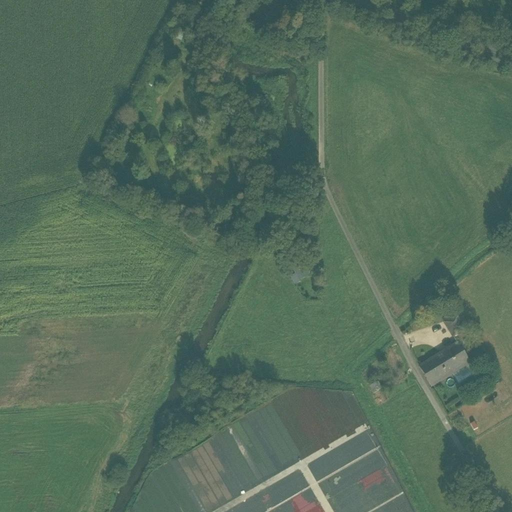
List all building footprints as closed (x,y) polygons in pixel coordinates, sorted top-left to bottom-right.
[(307,24),(287,16),(284,23),(304,32),(307,24)] [(293,194),(296,207),(303,205),(299,192),(293,194)] [(291,262),(298,281),(305,278),(298,259),(291,262)] [(445,324),(453,337),(465,329),(457,316),(445,324)] [(457,345),(435,359),(419,369),(431,387),(447,378),(452,374),(469,364),(457,345)] [(469,364),(452,374),(458,384),(475,373),(469,364)] [(378,383),(369,387),(373,395),(382,390),(378,383)] [(489,403),(492,409),(501,404),(498,398),(489,403)]
